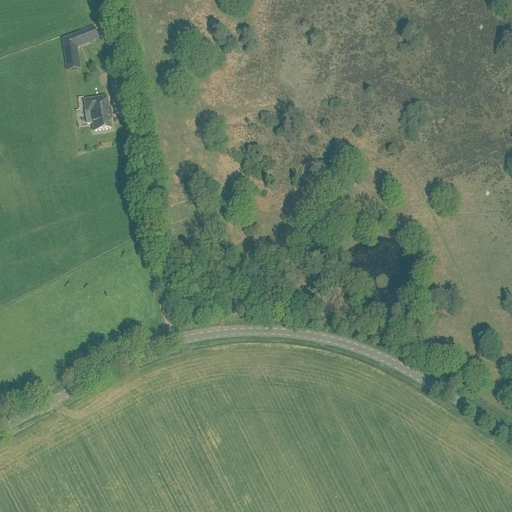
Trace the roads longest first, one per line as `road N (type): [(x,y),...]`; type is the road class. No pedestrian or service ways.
road 1 (unclassified): [(0,431),(137,356),(196,336),(246,331),(362,349),(511,436)]
road 2 (track): [(153,249),(106,0)]
